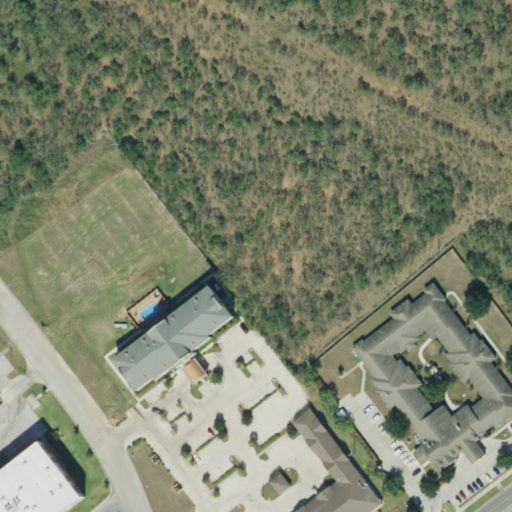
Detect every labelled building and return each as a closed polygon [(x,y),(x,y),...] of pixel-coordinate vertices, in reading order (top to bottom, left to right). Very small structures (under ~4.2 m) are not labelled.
[(351,348),(389,411),(397,407),(421,447),(413,457),(420,469),(431,462),(438,474),(466,457),(468,461),(474,467),(487,459),(476,441),(511,419),(511,394),(493,362),(493,361),(485,348),(461,326),(435,284),(427,289),(416,302),(411,305),(409,303),(388,315),(393,323),(351,348)] [(198,288),(223,321),(126,396),(101,363),(198,288)] [(195,387),(209,377),(197,361),(184,371),(195,387)] [(338,486),(301,511),(380,511),(384,510),(312,409),(293,423),(338,486)] [(68,511),(0,511),(0,476),(45,441),(88,497),(68,511)] [(290,487),(280,476),(270,484),(281,496),(290,487)]
